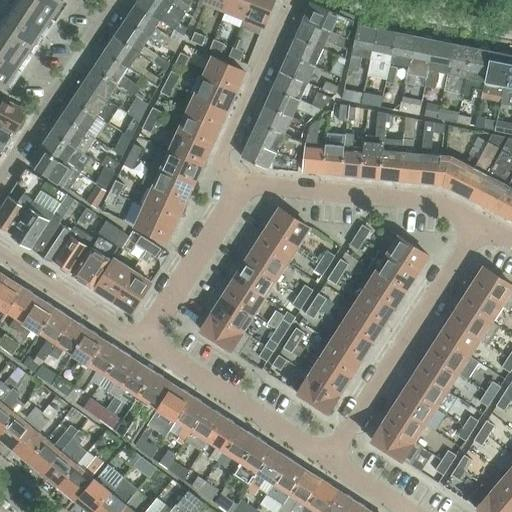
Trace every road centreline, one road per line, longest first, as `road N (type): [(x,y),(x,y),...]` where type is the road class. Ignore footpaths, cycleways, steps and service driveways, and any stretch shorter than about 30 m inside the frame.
road 1 (residential): [(330,459),(476,224)]
road 2 (residential): [(476,224),(422,200),(248,184),(236,191)]
road 3 (residential): [(330,459),(143,342)]
road 4 (residential): [(236,191),(219,161),(290,0)]
road 5 (residential): [(0,172),(112,0)]
road 6 (residential): [(143,342),(236,191)]
road 7 (residential): [(143,342),(0,254)]
road 8 (residential): [(511,26),(382,0)]
